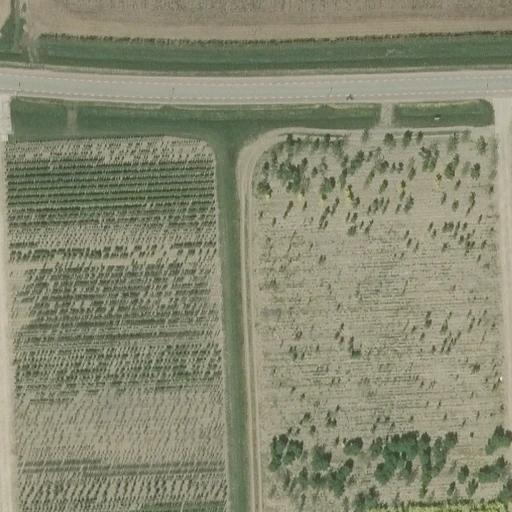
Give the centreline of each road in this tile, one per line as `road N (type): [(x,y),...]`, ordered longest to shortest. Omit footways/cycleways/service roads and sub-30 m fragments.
road 1 (tertiary): [(511,85),(185,92),(0,81)]
road 2 (track): [(500,85),(511,363)]
